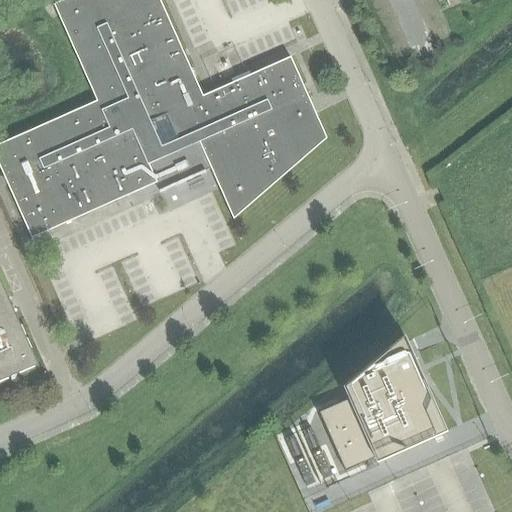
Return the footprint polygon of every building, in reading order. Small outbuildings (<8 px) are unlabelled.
[(314,115),(289,58),(202,97),(158,0),(64,0),(53,5),(95,102),(0,144),(0,171),(30,239),(154,184),(159,193),(210,170),(232,220),(325,139),(314,115)] [(0,381),(37,365),(0,282),(0,381)] [(348,399),(318,413),(340,462),(344,472),(374,459),(376,463),(445,432),(415,365),(403,337),(342,387),(348,399)] [(324,481),(333,477),(311,427),(302,431),(324,481)] [(286,438),(308,488),(317,484),(295,434),(286,438)]
